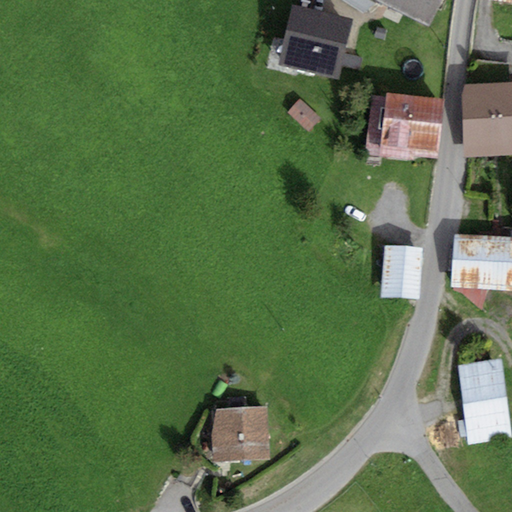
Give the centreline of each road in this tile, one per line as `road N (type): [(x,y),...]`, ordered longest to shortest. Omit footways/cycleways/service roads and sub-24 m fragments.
road 1 (residential): [(465,0),(430,288),(392,407)]
road 2 (residential): [(392,407),(330,475),(278,511)]
road 3 (unclassified): [(392,407),(466,511)]
